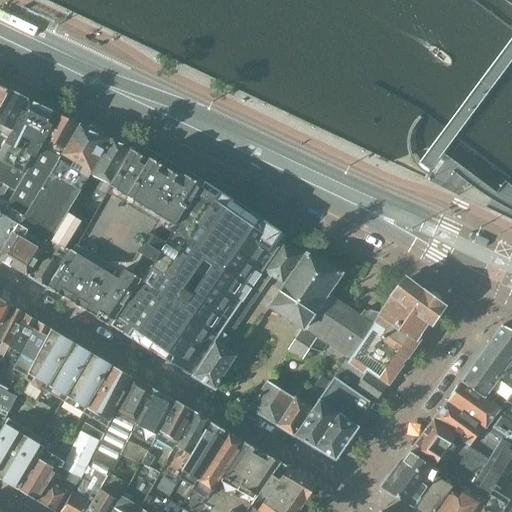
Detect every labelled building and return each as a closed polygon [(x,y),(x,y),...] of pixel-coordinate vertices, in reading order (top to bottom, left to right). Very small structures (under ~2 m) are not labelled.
[(0,115),(13,93),(0,87),(0,115)] [(28,101),(13,93),(0,115),(0,128),(2,126),(11,130),(28,101)] [(11,130),(0,148),(0,184),(1,183),(15,193),(42,148),(59,115),(28,101),(11,130)] [(80,126),(80,125),(59,115),(42,148),(60,157),(80,126)] [(90,176),(111,140),(103,137),(104,136),(102,136),(101,137),(89,131),(89,130),(88,129),(80,126),(60,157),(42,148),(15,193),(0,217),(0,258),(29,277),(68,213),(90,176)] [(111,140),(90,176),(100,181),(94,192),(101,197),(105,199),(111,188),(132,150),(111,140)] [(105,199),(97,214),(90,227),(86,224),(82,231),(83,232),(76,243),(75,243),(48,288),(111,326),(152,266),(153,267),(203,186),(185,175),(183,179),(150,159),(149,161),(132,150),(111,188),(105,199)] [(219,194),(216,193),(218,190),(211,185),(205,182),(203,186),(153,267),(152,266),(111,326),(193,376),(206,356),(221,332),(253,287),(281,246),(287,237),(282,234),(283,233),(267,222),(265,226),(249,217),(236,208),(219,194)] [(0,184),(0,217),(15,193),(1,183),(0,184)] [(97,214),(105,199),(101,197),(87,208),(97,214)] [(86,224),(74,217),(68,213),(29,277),(47,288),(70,249),(75,242),(75,243),(76,243),(83,232),(82,231),(86,224)] [(281,246),(253,287),(261,292),(271,278),(284,286),(278,295),(276,294),(275,295),(277,297),(270,307),(272,308),(281,313),(280,314),(283,315),(291,321),(293,322),(294,322),(302,328),(303,329),(302,330),(302,331),(301,332),(289,350),(288,350),(288,351),(302,360),(303,359),(302,359),(309,348),(322,353),(326,347),(327,345),(351,360),(375,323),(372,321),(374,317),(366,312),(364,315),(362,314),(361,316),(329,295),(342,275),(307,254),(304,258),(281,246)] [(394,295),(375,323),(351,360),(350,362),(362,371),(365,368),(389,384),(420,340),(416,338),(428,321),(432,324),(443,307),(440,305),(441,303),(440,297),(435,294),(429,295),(427,296),(406,280),(404,282),(394,295)] [(0,333),(14,307),(0,298),(0,333)] [(27,315),(14,307),(0,333),(0,340),(4,342),(0,349),(0,364),(3,359),(27,315)] [(40,323),(27,315),(3,359),(7,361),(9,358),(11,359),(16,350),(22,354),(40,323)] [(52,330),(40,323),(22,354),(29,358),(24,367),(31,371),(52,330)] [(511,330),(503,326),(462,382),(486,399),(511,362),(511,330)] [(52,330),(31,371),(25,381),(87,415),(112,365),(52,330)] [(221,332),(206,356),(193,376),(216,389),(237,356),(225,349),(232,339),(221,332)] [(336,460),(377,402),(357,388),(367,374),(353,366),(346,360),(345,362),(330,383),(322,395),(321,394),(294,435),(336,460)] [(511,397),(511,362),(486,399),(503,410),(511,397)] [(112,365),(87,415),(79,431),(100,442),(108,426),(132,378),(112,365)] [(367,374),(357,388),(377,402),(387,387),(367,374)] [(322,377),(321,378),(313,389),(321,394),(322,395),(330,383),(322,377)] [(152,389),(133,378),(108,426),(100,442),(79,431),(69,450),(59,468),(81,479),(61,511),(87,511),(110,475),(130,486),(141,465),(148,452),(129,440),(132,433),(152,389)] [(295,397),(303,384),(296,380),(289,391),(292,393),(290,396),(294,399),(295,397)] [(294,399),(290,396),(268,382),(249,409),(276,425),(294,399)] [(511,415),(503,410),(486,399),(462,382),(447,401),(502,440),(511,446),(511,415)] [(175,402),(152,389),(132,433),(148,441),(150,438),(154,440),(175,402)] [(276,425),(294,435),(321,394),(313,389),(304,403),(295,397),(294,399),(276,425)] [(511,397),(503,410),(511,415),(511,397)] [(489,460),(502,440),(447,401),(433,421),(463,439),(460,442),(476,452),(489,460)] [(194,413),(175,402),(154,440),(148,452),(141,465),(158,475),(174,448),(194,413)] [(211,423),(194,413),(174,448),(183,454),(170,476),(177,479),(211,423)] [(0,479),(22,492),(43,451),(49,443),(6,420),(0,432),(0,479)] [(440,471),(460,442),(463,439),(433,421),(410,452),(440,471)] [(229,433),(211,423),(177,479),(168,494),(173,497),(175,493),(183,497),(200,470),(197,469),(199,466),(205,469),(229,433)] [(245,443),(229,433),(205,469),(192,488),(179,508),(186,511),(194,511),(198,506),(201,508),(204,504),(208,498),(226,471),(245,443)] [(434,511),(476,452),(460,442),(440,471),(414,508),(420,511),(434,511)] [(260,493),(281,463),(245,443),(208,498),(204,504),(215,511),(230,511),(231,511),(257,511),(259,511),(268,498),(260,493)] [(62,462),(43,451),(22,492),(38,502),(59,469),(62,462)] [(440,471),(410,452),(383,489),(414,508),(440,471)] [(489,460),(476,452),(434,511),(479,511),(489,496),(473,486),(489,460)] [(281,463),(260,493),(268,498),(259,511),(260,511),(298,511),(318,485),(281,463)] [(158,475),(141,465),(130,486),(120,502),(113,511),(136,511),(138,509),(139,508),(140,506),(158,475)] [(54,511),(61,511),(81,479),(59,468),(59,469),(38,502),(54,511)] [(130,486),(110,475),(87,511),(113,511),(120,502),(130,486)] [(497,493),(492,490),(489,496),(479,511),(511,511),(511,507),(508,504),(510,501),(497,493)]
